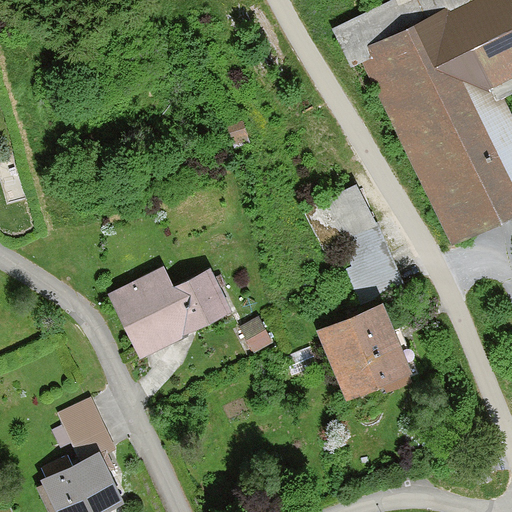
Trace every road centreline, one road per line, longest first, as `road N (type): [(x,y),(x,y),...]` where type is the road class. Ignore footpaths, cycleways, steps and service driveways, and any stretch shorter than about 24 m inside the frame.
road 1 (residential): [(511,447),(423,253),(278,0)]
road 2 (residential): [(490,511),(421,497),(341,511)]
